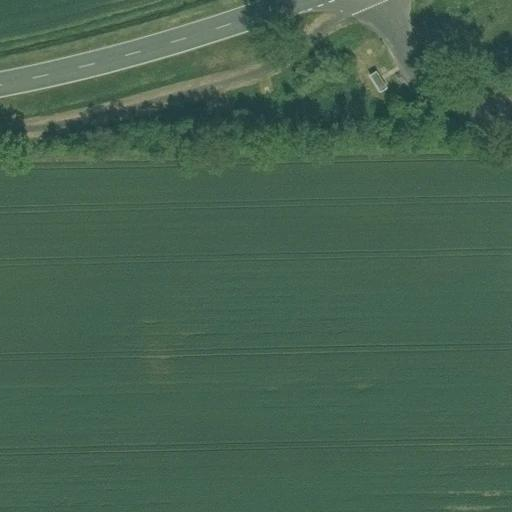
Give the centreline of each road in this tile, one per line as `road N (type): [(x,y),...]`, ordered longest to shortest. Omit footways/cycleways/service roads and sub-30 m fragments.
road 1 (secondary): [(308,0),(0,83)]
road 2 (unclassified): [(373,0),(424,84),(511,98)]
